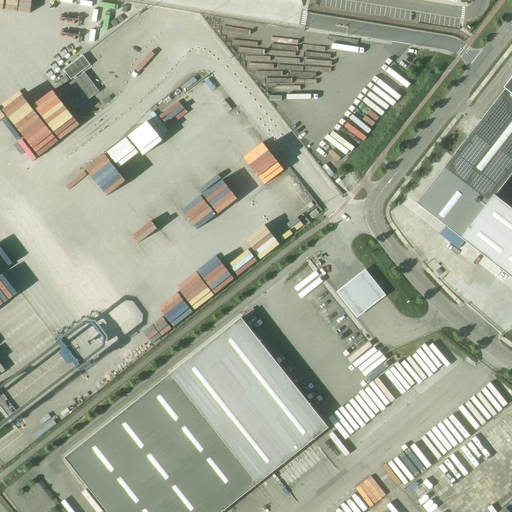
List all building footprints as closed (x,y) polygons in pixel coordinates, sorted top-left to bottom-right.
[(84,72),(60,91),(74,110),(99,92),(84,72)] [(443,168),(414,203),(511,281),(511,211),(494,197),(511,173),(511,75),(503,88),(504,89),(443,168)] [(320,213),(317,209),(309,215),(313,219),(320,213)] [(385,295),(365,269),(351,280),(336,292),(356,318),(371,307),(385,295)] [(241,317),(64,457),(107,511),(221,511),(328,427),(241,317)]
